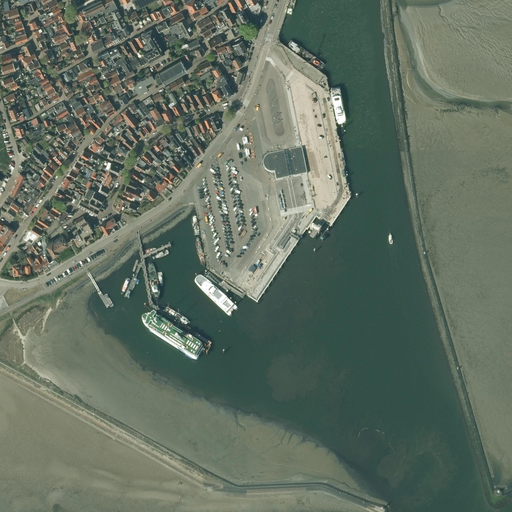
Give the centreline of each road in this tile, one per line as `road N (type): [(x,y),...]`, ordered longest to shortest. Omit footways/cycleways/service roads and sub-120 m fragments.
road 1 (tertiary): [(1,286),(38,282),(134,225)]
road 2 (tertiary): [(134,225),(178,192),(232,124)]
road 3 (tertiary): [(232,124),(281,0)]
road 4 (residential): [(270,0),(245,83),(222,109)]
